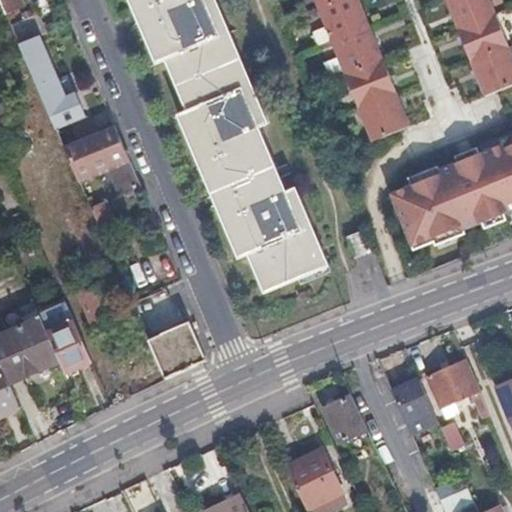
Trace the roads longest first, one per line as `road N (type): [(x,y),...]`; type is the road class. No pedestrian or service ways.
road 1 (residential): [(87,0),(245,383)]
road 2 (primary): [(511,278),(245,383)]
road 3 (primary): [(245,383),(0,499)]
